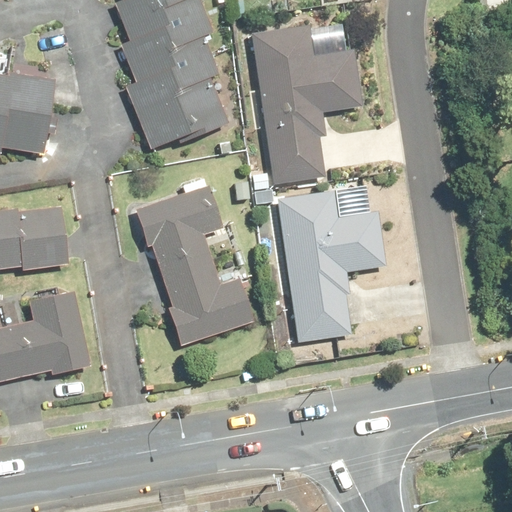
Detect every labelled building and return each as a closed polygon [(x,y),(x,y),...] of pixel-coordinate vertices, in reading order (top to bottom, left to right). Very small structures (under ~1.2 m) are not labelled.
[(199,0),(106,0),(136,141),(224,124),(199,0)] [(511,0),(463,0),(466,21),(511,14),(511,0)] [(317,75),(277,79),(273,51),(219,57),(236,210),(291,204),(283,136),(324,131),(317,75)] [(0,151),(37,156),(47,70),(5,65),(4,73),(0,72),(0,151)] [(167,201),(168,202),(128,214),(167,343),(209,331),(209,333),(239,325),(226,278),(203,284),(187,232),(208,224),(196,191),(167,201)] [(54,204),(0,212),(0,274),(64,265),(54,204)] [(345,236),(305,239),(303,215),(243,221),(256,366),(316,360),(310,296),(350,293),(345,236)] [(39,317),(0,324),(0,400),(1,400),(2,405),(54,395),(39,317)]
